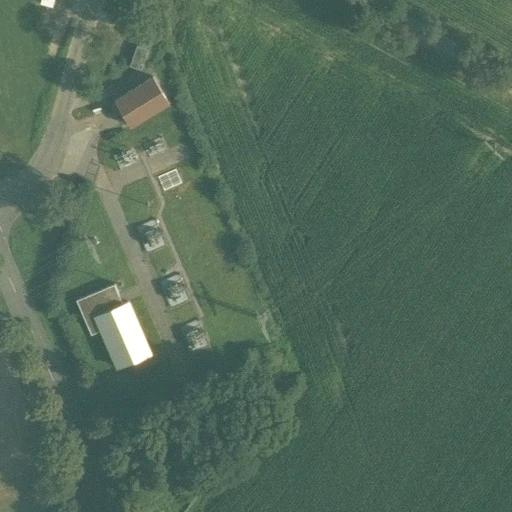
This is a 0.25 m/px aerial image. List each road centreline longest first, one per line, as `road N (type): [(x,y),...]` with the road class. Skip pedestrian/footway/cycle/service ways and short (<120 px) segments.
road 1 (tertiary): [(108,511),(0,257)]
road 2 (unclassified): [(96,0),(42,164),(0,208)]
road 3 (unclassified): [(364,0),(511,83)]
